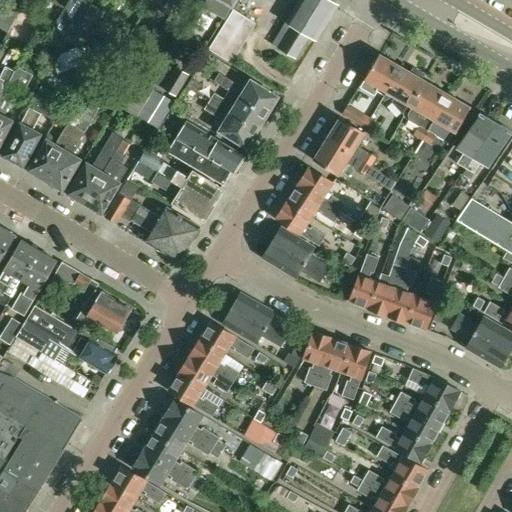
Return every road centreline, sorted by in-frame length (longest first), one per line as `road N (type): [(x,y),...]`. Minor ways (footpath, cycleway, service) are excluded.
road 1 (residential): [(492,387),(424,350),(277,295),(216,255)]
road 2 (residential): [(216,255),(377,0)]
road 3 (residential): [(59,511),(188,301)]
road 4 (residential): [(188,301),(0,191)]
road 5 (residential): [(492,387),(421,511)]
road 6 (primary): [(393,0),(511,69)]
